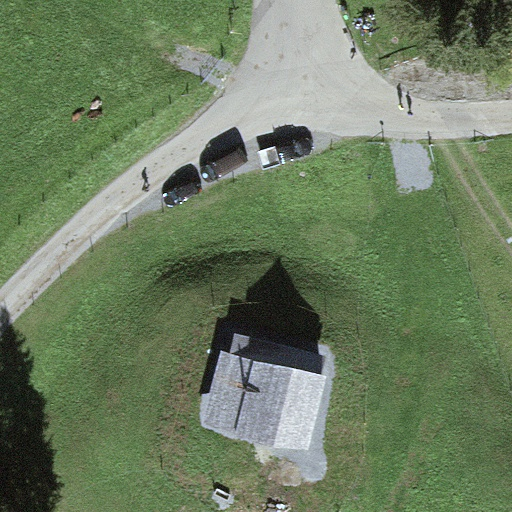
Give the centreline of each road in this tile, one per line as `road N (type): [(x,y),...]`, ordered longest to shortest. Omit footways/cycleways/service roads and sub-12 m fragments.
road 1 (residential): [(0,313),(128,187),(311,69),(289,0)]
road 2 (track): [(311,69),(408,113),(511,115)]
road 3 (track): [(511,242),(443,119)]
